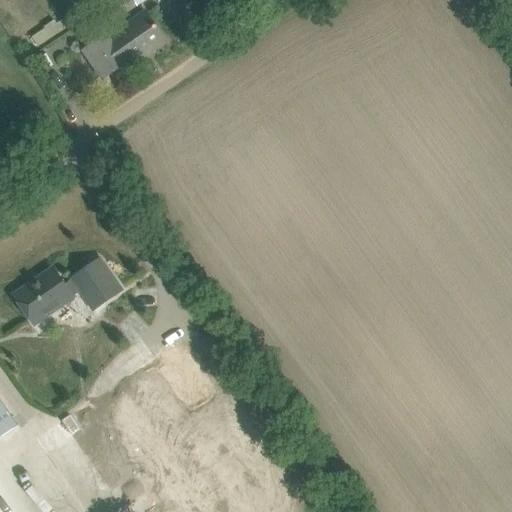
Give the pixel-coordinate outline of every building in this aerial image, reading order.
[(73,0),(80,10),(95,1),(95,0),(73,0)] [(45,28),(31,37),(37,46),(78,19),(73,12),(57,23),(54,20),(44,26),(45,28)] [(166,41),(155,25),(146,12),(116,33),(137,62),(166,41)] [(128,68),(137,62),(116,33),(108,39),(106,35),(84,51),(104,79),(125,64),(128,68)] [(122,291),(111,276),(100,260),(72,279),(72,280),(65,285),(55,270),(33,286),(31,283),(14,295),(25,312),(35,325),(74,298),(73,297),(81,292),(94,311),(122,291)] [(172,344),(127,376),(222,511),(249,511),(275,494),(276,493),(208,396),(186,365),(182,359),(172,344)] [(0,438),(18,426),(0,400),(0,438)] [(62,420),(34,440),(83,511),(117,511),(142,495),(131,478),(139,472),(90,401),(62,420)]
